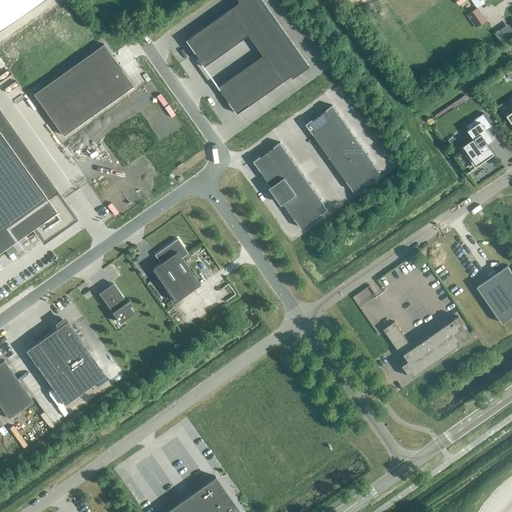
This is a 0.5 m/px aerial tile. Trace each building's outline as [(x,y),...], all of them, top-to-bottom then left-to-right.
[(0,0),(0,27),(39,0),(0,0)] [(185,40),(204,67),(249,35),(263,55),(219,87),(238,114),(291,76),(293,78),(309,67),(261,0),(237,0),(239,2),(185,40)] [(476,28),(487,21),(478,8),(467,15),(476,28)] [(63,135),(133,86),(103,44),(33,93),(63,135)] [(138,132),(102,157),(126,191),(182,151),(146,101),(126,115),(138,132)] [(313,120),(306,124),(354,191),(360,187),(360,186),(373,176),(374,177),(380,172),(333,106),(326,110),(327,111),(313,120)] [(483,113),(465,126),(474,138),(461,147),(475,167),(468,172),(468,173),(494,155),(487,144),(493,140),(487,130),(492,126),(483,113)] [(0,133),(0,248),(33,226),(42,238),(72,217),(53,191),(45,197),(0,133)] [(328,209),(281,143),(254,161),(301,228),(328,209)] [(175,302),(188,293),(200,284),(182,258),(188,254),(178,239),(155,255),(160,263),(152,269),(175,302)] [(477,286),(503,323),(511,316),(511,271),(507,265),(477,286)] [(114,284),(99,294),(119,322),(133,312),(114,284)] [(82,341),(64,316),(54,323),(58,328),(26,350),(64,404),(105,375),(81,342),(82,341)] [(451,322),(448,319),(412,344),(396,322),(385,329),(403,356),(405,354),(410,361),(408,363),(409,364),(406,366),(409,371),(412,369),(415,373),(418,370),(420,372),(472,336),(471,333),(459,316),(451,322)] [(0,406),(8,418),(33,401),(4,360),(0,362),(0,406)] [(13,434),(18,443),(22,440),(17,432),(13,434)] [(215,476),(164,511),(234,511),(238,509),(215,476)]
